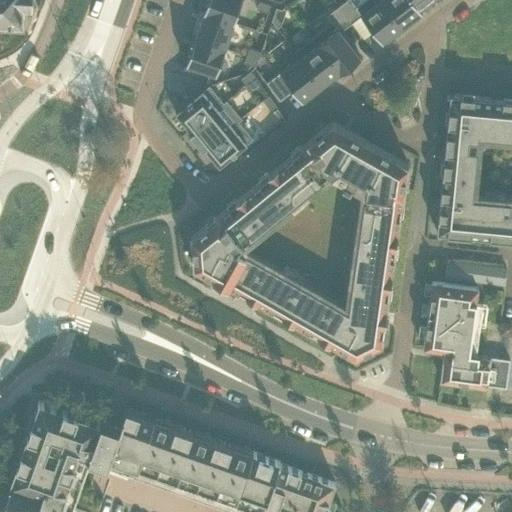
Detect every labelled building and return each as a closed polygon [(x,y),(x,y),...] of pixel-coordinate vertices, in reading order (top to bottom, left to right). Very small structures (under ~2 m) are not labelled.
[(0,0),(0,21),(21,22),(22,4),(27,5),(27,0),(0,0)] [(206,0),(203,11),(233,22),(240,0),(206,0)] [(350,0),(344,0),(337,6),(350,23),(361,15),(382,42),(393,33),(394,34),(402,27),(381,0),(363,0),(356,6),(350,0)] [(381,0),(402,27),(410,21),(410,20),(421,12),(411,0),(381,0)] [(411,0),(421,12),(422,11),(419,8),(429,0),(411,0)] [(256,9),(267,12),(270,5),(258,1),(256,9)] [(359,57),(339,31),(350,23),(337,6),(325,15),(331,22),(323,28),(312,36),(339,73),(359,57)] [(275,7),(271,20),(277,27),(285,10),(283,7),(281,9),(275,7)] [(194,36),(194,37),(224,48),(233,22),(203,11),(203,12),(195,37),(194,36)] [(294,50),(321,85),(338,72),(339,73),(312,36),(294,50)] [(215,74),(224,48),(194,37),(185,64),(215,74)] [(248,48),(246,55),(257,59),(259,51),(248,48)] [(293,89),(301,100),(321,85),(294,50),(293,50),(298,57),(279,72),(293,89)] [(243,62),(254,66),(257,59),(246,55),(243,62)] [(240,78),(245,84),(255,77),(250,71),(240,78)] [(279,72),(266,82),(280,99),(293,89),(279,72)] [(250,90),(259,83),(255,77),(245,84),(250,90)] [(174,113),(189,131),(226,100),(226,99),(223,102),(208,85),(194,96),(190,91),(178,101),(182,106),(174,113)] [(444,149),(436,232),(511,239),(511,99),(449,94),(445,136),(445,137),(444,148),(444,149)] [(262,99),(269,109),(275,104),(268,95),(262,99)] [(202,147),(203,148),(240,117),(226,100),(189,131),(190,132),(189,133),(201,147),(202,147)] [(241,118),(240,117),(203,148),(218,166),(252,138),(238,121),(241,118)] [(407,164),(331,121),(306,142),(190,237),(192,266),(211,277),(214,279),(224,285),(227,286),(249,298),(260,304),(260,305),(354,358),(381,345),(384,324),(385,312),(402,197),(407,164)] [(446,259),(445,268),(456,269),(457,261),(446,259)] [(457,261),(456,269),(466,271),(467,262),(457,261)] [(467,262),(466,271),(476,272),(477,264),(467,262)] [(477,264),(476,272),(486,274),(488,265),(477,264)] [(488,265),(486,274),(497,275),(498,266),(488,265)] [(497,275),(496,284),(503,285),(506,267),(498,266),(497,275)] [(445,268),(444,277),(454,278),(456,269),(445,268)] [(456,269),(454,278),(465,279),(466,271),(456,269)] [(466,271),(465,279),(475,281),(476,272),(466,271)] [(476,272),(475,281),(485,282),(486,274),(476,272)] [(486,274),(485,282),(496,284),(497,275),(486,274)] [(431,281),(422,348),(443,350),(439,379),(485,385),(505,387),(509,359),(489,356),(477,354),(478,353),(468,351),(477,287),(431,281)] [(72,506),(71,505),(88,459),(106,465),(106,464),(134,474),(137,465),(233,499),(230,508),(242,511),(331,511),(335,502),(328,499),(334,482),(278,463),(279,461),(252,451),(252,452),(251,451),(252,448),(235,441),(233,445),(212,437),(213,434),(195,427),(194,431),(172,423),(173,419),(156,413),(155,417),(125,406),(118,427),(100,421),(99,422),(38,400),(34,411),(31,410),(27,424),(29,425),(26,435),(23,434),(17,451),(20,452),(16,463),(13,463),(8,476),(11,477),(0,507),(0,510),(5,511),(81,511),(82,511),(71,507),(72,506)]
